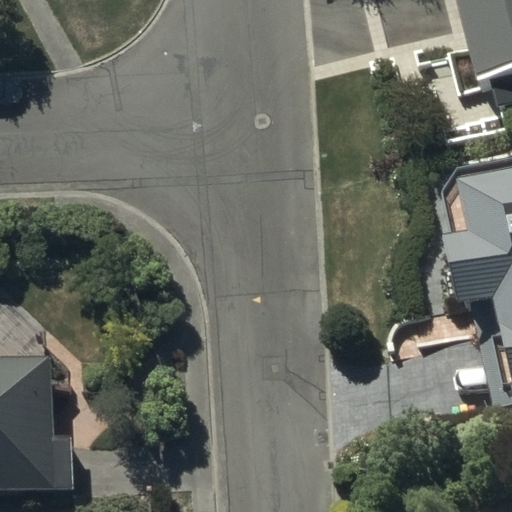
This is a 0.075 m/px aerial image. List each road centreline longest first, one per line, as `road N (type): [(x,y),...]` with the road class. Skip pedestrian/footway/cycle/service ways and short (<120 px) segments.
road 1 (residential): [(246,124),(274,511)]
road 2 (residential): [(246,124),(0,135)]
road 3 (residential): [(240,0),(246,124)]
